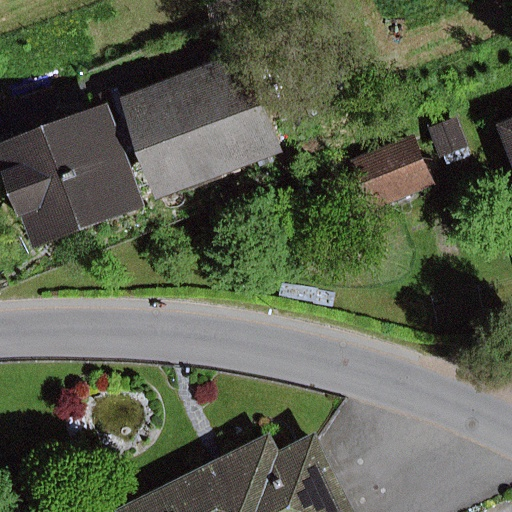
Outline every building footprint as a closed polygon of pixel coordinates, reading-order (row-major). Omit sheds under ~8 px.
[(257,49),(131,98),(172,201),(297,152),(257,49)] [(160,208),(120,104),(10,146),(51,250),(160,208)] [(463,118),(435,128),(446,158),(474,148),(463,118)] [(443,186),(422,134),(359,160),(380,212),(443,186)] [(287,452),(278,434),(124,510),(124,511),(369,511),(329,431),(287,452)]
